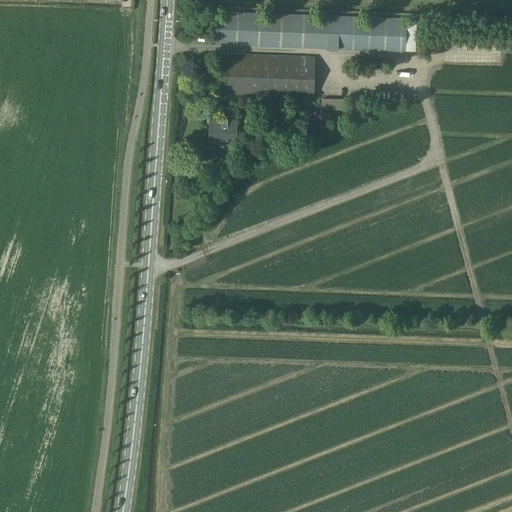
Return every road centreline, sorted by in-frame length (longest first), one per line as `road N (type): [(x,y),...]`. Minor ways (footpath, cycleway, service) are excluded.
road 1 (primary): [(124,511),(167,0)]
road 2 (unknown): [(163,50),(317,55),(336,60),(363,85),(419,91)]
